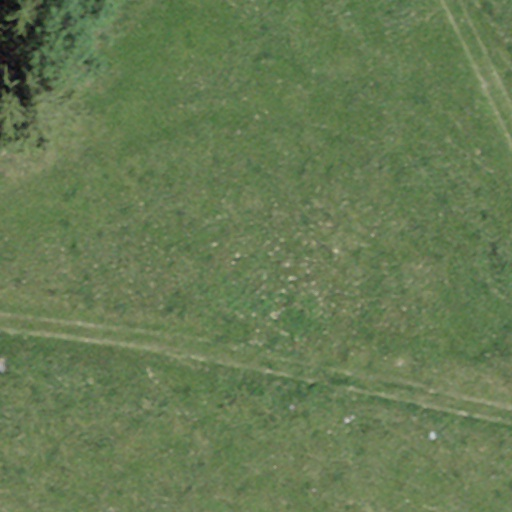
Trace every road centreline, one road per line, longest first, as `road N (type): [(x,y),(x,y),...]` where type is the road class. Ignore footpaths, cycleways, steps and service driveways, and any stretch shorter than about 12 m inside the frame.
road 1 (track): [(0,317),(183,345),(511,416)]
road 2 (track): [(511,131),(451,0)]
